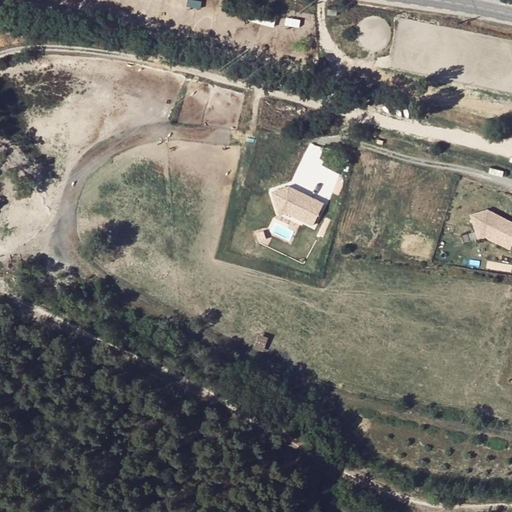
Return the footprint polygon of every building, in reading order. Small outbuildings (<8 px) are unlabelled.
[(348,172),(333,170),(332,180),(347,182),(348,172)] [(284,200),(268,206),(274,225),(283,222),(301,231),(299,235),(308,239),(319,217),(284,200)] [(511,230),(483,216),(466,222),(473,241),(482,238),(500,246),(498,250),(507,255),(511,244),(511,230)] [(283,222),(274,225),(276,229),(283,227),(299,235),(301,231),(283,222)] [(482,238),(473,241),(475,245),(481,242),(498,250),(500,246),(482,238)]
